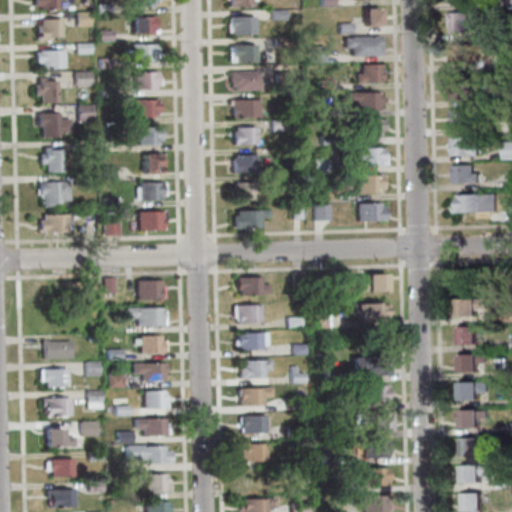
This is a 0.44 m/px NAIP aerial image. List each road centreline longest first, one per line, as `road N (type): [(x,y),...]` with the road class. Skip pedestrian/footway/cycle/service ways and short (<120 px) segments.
road 1 (residential): [(511,243),(0,259)]
road 2 (residential): [(202,511),(188,0)]
road 3 (residential): [(423,511),(410,0)]
